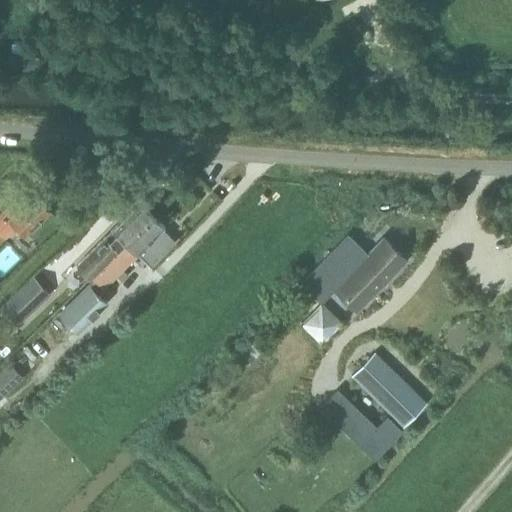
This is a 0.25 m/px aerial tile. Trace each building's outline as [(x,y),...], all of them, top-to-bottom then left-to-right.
[(25,201),(20,196),(0,215),(0,232),(11,222),(22,234),(50,207),(35,192),(25,201)] [(80,266),(80,267),(82,269),(88,276),(126,239),(127,238),(154,212),(142,200),(88,252),(90,254),(81,263),(80,265),(80,266)] [(154,212),(127,238),(126,239),(138,251),(165,224),(154,212)] [(304,281),(322,299),(334,287),(357,308),(404,258),(382,237),(368,253),(348,234),(304,281)] [(126,239),(88,276),(47,316),(68,337),(111,294),(104,286),(138,251),(126,239)] [(29,286),(11,303),(24,317),(43,301),(29,286)] [(322,302),(300,323),(322,344),(343,323),(322,302)] [(378,428),(366,416),(351,432),(377,457),(392,441),(391,439),(404,426),(427,403),(375,353),(352,376),(391,413),(378,428)] [(11,363),(0,373),(0,399),(24,377),(11,363)] [(340,394),(327,406),(348,427),(360,415),(340,394)]
